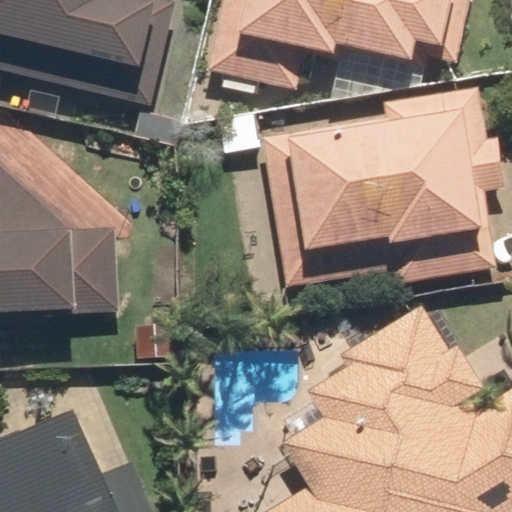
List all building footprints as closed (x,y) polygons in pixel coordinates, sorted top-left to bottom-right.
[(0,0),(0,78),(155,115),(181,9),(143,0),(0,0)] [(219,0),(204,79),(295,97),(301,65),(336,72),(329,108),(422,93),(427,65),(457,71),(470,0),(219,0)] [(510,274),(478,93),(379,110),(382,125),(260,146),(286,296),(391,278),(394,294),(510,274)] [(0,342),(120,335),(114,235),(69,238),(0,175),(0,342)] [(269,511),(511,511),(511,392),(483,410),(421,311),(340,362),(346,371),(302,398),(320,427),(280,452),(304,490),(269,511)] [(0,511),(113,511),(78,421),(0,450),(0,511)]
